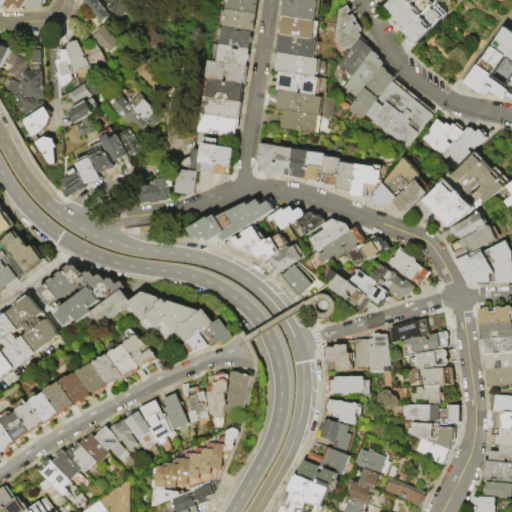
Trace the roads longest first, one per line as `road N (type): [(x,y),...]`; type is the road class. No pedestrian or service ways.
road 1 (primary): [(254,511),(288,453),(302,407),(302,364),(287,323),(263,293),(226,268),(112,243),(71,224)]
road 2 (residential): [(96,237),(118,220),(186,209),(243,188),(273,190),(426,241),(461,299)]
road 3 (primary): [(73,246),(217,285),(267,334),(282,380),(279,417),(233,511)]
road 4 (residential): [(244,344),(56,440),(0,478)]
road 5 (residential): [(363,0),(389,50),(421,81),(446,100),(511,116)]
road 6 (residential): [(243,188),(271,0)]
road 7 (residential): [(461,299),(474,401),(470,457)]
road 8 (residential): [(461,299),(320,336)]
road 9 (residential): [(71,224),(88,204),(175,153)]
